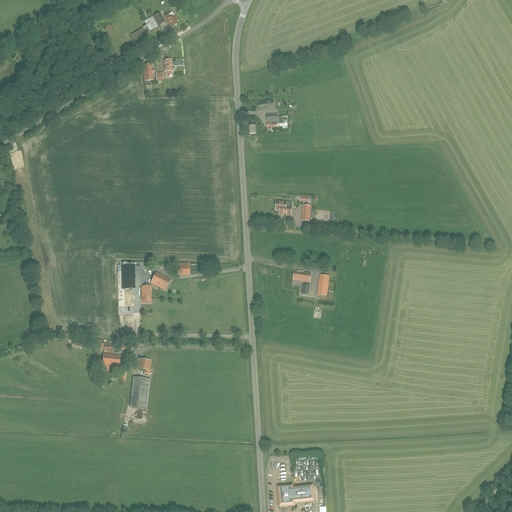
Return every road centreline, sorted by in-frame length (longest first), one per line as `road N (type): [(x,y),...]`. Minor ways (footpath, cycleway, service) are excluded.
road 1 (tertiary): [(262,511),(235,65),(246,4)]
road 2 (unclassified): [(0,145),(230,0)]
